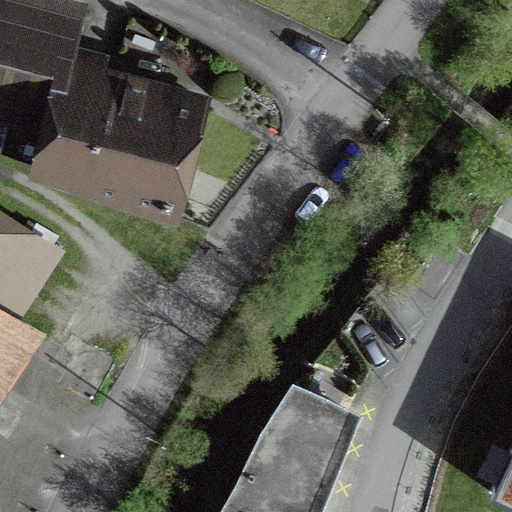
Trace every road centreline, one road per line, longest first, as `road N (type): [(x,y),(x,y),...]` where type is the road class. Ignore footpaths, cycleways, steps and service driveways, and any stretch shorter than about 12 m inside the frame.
road 1 (residential): [(86,511),(409,0)]
road 2 (residential): [(511,241),(421,384),(371,511)]
